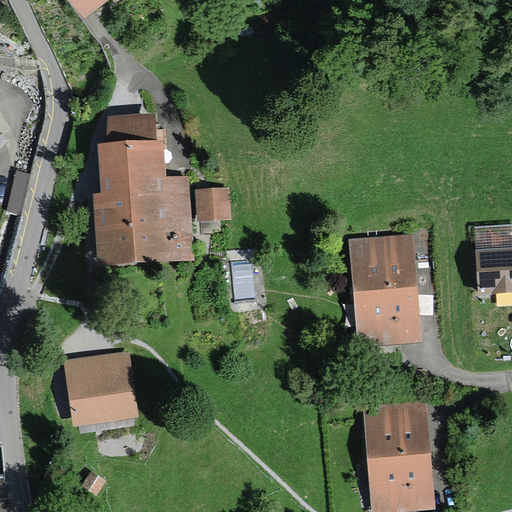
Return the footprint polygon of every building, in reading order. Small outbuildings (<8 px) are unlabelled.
[(82,0),(91,11),(104,0),(82,0)] [(107,194),(99,194),(105,267),(202,259),(194,174),(172,176),(169,140),(163,140),(161,112),(114,116),(112,145),(103,145),(107,194)] [(21,215),(31,173),(16,170),(6,211),(21,215)] [(226,193),(199,195),(201,219),(228,217),(226,193)] [(413,234),(348,239),(357,349),(422,344),(413,234)] [(511,249),(475,252),(478,298),(511,295),(511,249)] [(262,311),(238,313),(241,346),(266,343),(262,311)] [(128,352),(62,362),(72,429),(138,419),(128,352)] [(426,401),(361,407),(370,511),(426,511),(436,511),(426,401)]
